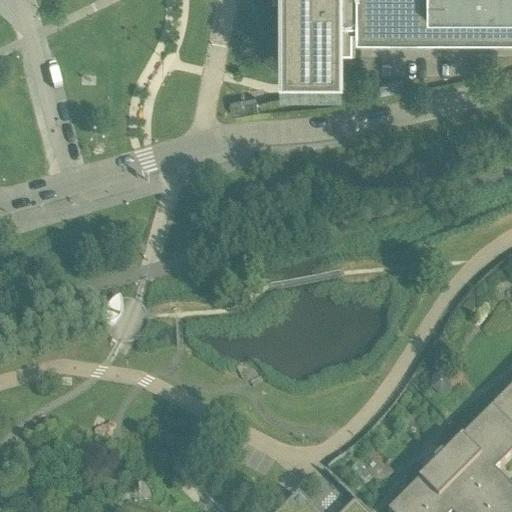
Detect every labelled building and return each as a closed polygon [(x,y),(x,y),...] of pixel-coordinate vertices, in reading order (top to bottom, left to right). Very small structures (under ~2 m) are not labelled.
[(511,0),(277,0),(278,64),(289,63),(320,63),(340,63),(341,63),(341,57),(341,47),(353,47),(353,26),(355,26),(355,29),(356,29),(361,29),(381,29),(385,29),(407,29),(411,29),(434,29),(438,29),(460,29),(464,29),(487,29),(490,29),(511,29),(511,0)] [(116,325),(117,323),(119,321),(120,319),(120,318),(121,315),(121,313),(122,310),(121,308),(121,305),(120,303),(119,301),(117,302),(115,303),(113,305),(111,306),(109,308),(108,310),(106,313),(105,315),(105,318),(105,320),(105,323),(105,325),(106,328),(107,330),(109,329),(112,328),(114,327),(116,325)] [(511,511),(511,392),(465,440),(451,454),(448,451),(427,472),(430,475),(411,493),(392,511),(363,511),(355,503),(354,504),(345,511),(313,511),(299,498),(284,511),(511,511)] [(211,451),(201,469),(215,477),(226,459),(211,451)] [(350,471),(363,484),(369,477),(357,464),(350,471)]
